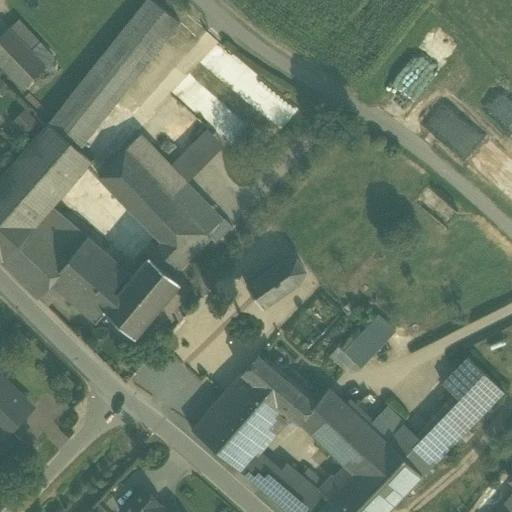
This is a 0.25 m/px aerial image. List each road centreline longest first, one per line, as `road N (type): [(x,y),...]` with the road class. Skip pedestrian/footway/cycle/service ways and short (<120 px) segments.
road 1 (unclassified): [(511,230),(422,155),(244,38),(201,0)]
road 2 (residential): [(0,280),(88,369),(255,511)]
road 3 (track): [(122,398),(12,511)]
